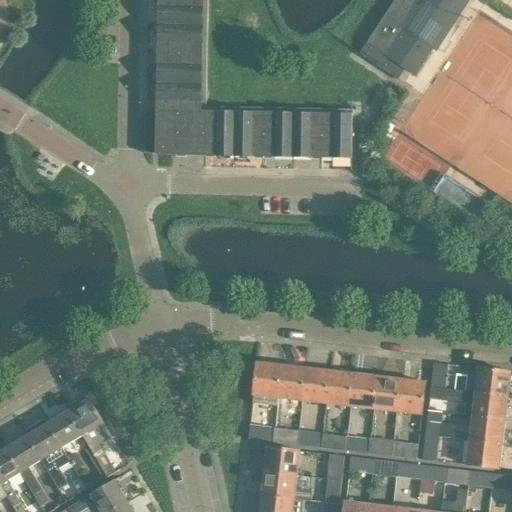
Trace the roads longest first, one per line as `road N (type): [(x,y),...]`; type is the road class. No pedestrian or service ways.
road 1 (residential): [(511,348),(276,308),(155,326)]
road 2 (residential): [(123,178),(351,184)]
road 3 (residential): [(202,511),(155,326)]
road 4 (residential): [(123,178),(125,0)]
road 5 (residential): [(155,326),(82,344),(0,391)]
road 6 (residential): [(155,326),(123,178)]
road 7 (residential): [(123,178),(99,173),(0,107)]
